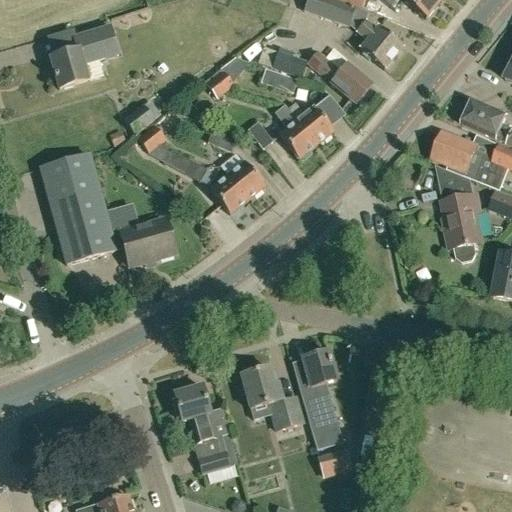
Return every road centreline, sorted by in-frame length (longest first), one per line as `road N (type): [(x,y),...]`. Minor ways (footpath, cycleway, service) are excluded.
road 1 (secondary): [(227,280),(347,177),(496,0)]
road 2 (unclassified): [(63,378),(0,197)]
road 3 (residential): [(396,336),(251,307),(227,280)]
road 4 (residential): [(366,511),(396,336)]
road 5 (residential): [(164,511),(118,350)]
road 6 (secondary): [(118,350),(227,280)]
